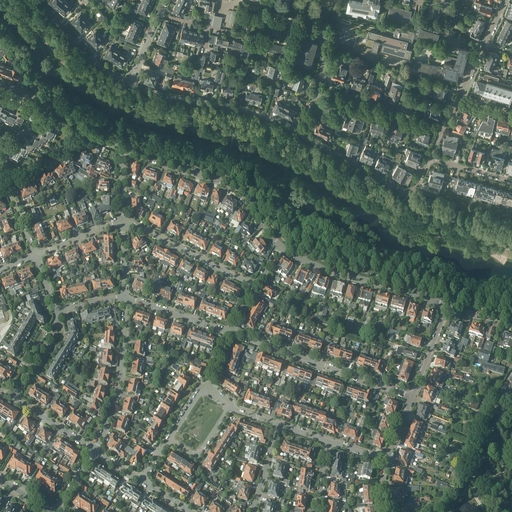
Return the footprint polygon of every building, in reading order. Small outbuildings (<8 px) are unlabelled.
[(66,0),(59,0),(54,6),(57,8),(57,9),(59,10),(60,11),(67,2),(68,1),(66,0)] [(116,7),(120,0),(119,0),(103,0),(103,1),(108,3),(107,5),(110,9),(112,5),(116,7)] [(177,2),(176,5),(185,9),(188,3),(182,0),(177,0),(177,1),(177,2)] [(349,0),(348,9),(351,10),(353,10),(353,13),(358,14),(359,11),(364,12),(364,15),(369,16),(370,14),(370,13),(372,13),(372,15),(376,16),(376,14),(377,14),(377,13),(378,8),(379,8),(381,2),(379,2),(379,1),(379,0),(363,0),(363,2),(357,1),(352,0),(349,0)] [(493,10),(492,9),(492,7),(481,4),(482,1),(477,0),(475,0),(474,3),(478,5),(477,10),(479,11),(490,15),(491,12),(492,12),(493,10)] [(210,13),(208,25),(220,28),(222,15),(215,13),(217,2),(213,1),(210,13)] [(67,2),(60,11),(60,12),(62,13),(63,13),(65,15),(70,9),(71,9),(71,8),(73,6),(70,4),(70,5),(67,2)] [(149,8),(141,3),(137,10),(147,14),(148,11),(149,11),(150,9),(149,8)] [(183,12),(185,9),(176,5),(176,6),(175,6),(174,8),(173,12),(182,16),(183,12)] [(389,5),(384,20),(414,28),(417,19),(413,18),(414,16),(411,15),(412,11),(409,10),(406,9),(403,9),(400,8),(397,7),(394,6),(391,6),(389,5)] [(128,11),(126,14),(132,17),(131,21),(131,22),(132,23),(131,25),(140,29),(140,28),(141,28),(142,27),(141,26),(143,22),(134,19),(136,15),(128,11)] [(76,26),(77,27),(85,19),(86,18),(80,12),(78,15),(77,16),(72,21),(74,24),(74,25),(75,26),(76,26)] [(476,24),(484,28),(485,26),(485,25),(483,24),(484,22),(485,22),(486,20),(480,17),(476,24)] [(87,22),(85,19),(77,27),(77,28),(78,29),(79,29),(81,31),(87,26),(88,26),(90,25),(89,24),(90,23),(88,21),(87,22)] [(448,20),(443,31),(442,33),(443,34),(455,37),(456,32),(449,30),(453,22),(448,20)] [(172,33),(174,34),(177,27),(166,22),(163,29),(172,33)] [(287,25),(287,23),(284,22),(284,24),(279,23),(278,27),(276,26),(275,31),(277,32),(276,36),(284,37),(287,25)] [(369,30),(367,36),(370,37),(375,38),(372,49),(378,50),(410,58),(412,49),(407,47),(407,45),(412,46),(417,47),(418,45),(412,44),(414,37),(416,31),(386,23),(385,26),(383,26),(381,33),(372,30),(369,30)] [(418,24),(416,31),(414,37),(418,38),(419,34),(438,39),(438,37),(442,38),(443,34),(442,33),(443,31),(418,24)] [(473,30),(481,33),(484,28),(476,24),(473,30)] [(131,25),(128,31),(137,35),(138,34),(139,34),(139,32),(140,29),(131,25)] [(511,28),(504,25),(504,26),(503,26),(504,26),(502,30),(510,34),(511,32),(511,30),(511,28)] [(163,29),(160,35),(170,39),(172,33),(163,29)] [(188,30),(183,29),(179,41),(185,42),(188,30)] [(92,43),(100,36),(98,33),(99,32),(96,30),(95,31),(94,32),(93,32),(93,33),(87,38),(90,41),(91,43),(92,43)] [(188,30),(185,42),(190,43),(193,32),(188,30)] [(481,34),(481,33),(473,30),(471,36),(478,39),(481,34)] [(511,34),(510,34),(502,30),(501,30),(502,30),(501,31),(499,34),(507,38),(508,36),(509,37),(510,35),(511,35),(511,34),(510,34),(511,34)] [(137,36),(137,35),(128,31),(126,38),(120,36),(119,36),(117,40),(125,43),(127,39),(135,42),(136,39),(137,38),(138,37),(137,36)] [(193,32),(190,43),(195,45),(198,33),(193,32)] [(201,46),(204,34),(198,33),(195,45),(201,46)] [(509,39),(507,38),(499,34),(499,35),(499,36),(497,40),(497,41),(500,42),(500,41),(505,44),(508,39),(509,40),(509,39)] [(160,35),(157,42),(167,46),(170,39),(160,35)] [(103,39),(100,36),(92,43),(93,44),(92,44),(94,46),(97,48),(103,43),(104,43),(104,42),(106,40),(105,39),(104,38),(103,39)] [(215,44),(222,46),(224,38),(224,37),(222,36),(221,37),(217,36),(215,44)] [(317,44),(318,43),(302,38),(299,48),(300,48),(299,53),(298,52),(295,62),(310,67),(310,66),(311,65),(312,63),(311,63),(313,57),(312,57),(314,52),(315,52),(316,47),(317,46),(318,44),(317,44)] [(232,48),(240,50),(242,42),(234,40),(232,48)] [(248,44),(242,42),(240,50),(244,51),(243,53),(245,54),(248,44)] [(462,73),(469,47),(460,44),(457,58),(446,55),(443,68),(421,62),(419,69),(457,79),(459,72),(462,73)] [(110,59),(111,59),(116,50),(113,48),(114,47),(111,45),(109,48),(109,49),(105,55),(108,57),(108,58),(109,59),(110,59)] [(286,48),(277,46),(271,45),(270,51),(285,55),(286,48)] [(120,52),(116,50),(111,59),(111,60),(113,61),(114,61),(117,63),(123,54),(123,53),(120,51),(120,52)] [(155,55),(153,60),(154,61),(155,61),(157,62),(156,65),(156,66),(156,68),(162,70),(167,72),(172,73),(174,68),(172,68),(165,65),(166,62),(167,62),(168,60),(167,59),(169,54),(167,53),(166,51),(164,50),(162,51),(162,53),(159,52),(158,55),(157,55),(156,55),(155,55)] [(178,51),(176,58),(189,62),(190,60),(191,56),(187,55),(183,54),(183,53),(178,51)] [(219,60),(221,53),(211,51),(210,56),(209,58),(219,60)] [(489,56),(489,57),(496,60),(498,57),(498,58),(499,55),(491,51),(491,52),(490,52),(489,54),(490,54),(490,55),(489,54),(489,55),(490,55),(489,56),(488,56),(489,56)] [(126,55),(123,54),(117,63),(117,64),(119,65),(120,65),(123,67),(127,60),(128,59),(127,59),(129,56),(126,54),(126,55)] [(210,56),(203,54),(202,57),(199,56),(198,62),(208,64),(209,58),(210,56)] [(487,62),(486,63),(494,66),(495,63),(496,63),(497,61),(496,60),(489,57),(488,58),(487,59),(487,60),(487,61),(486,61),(486,62),(487,62)] [(486,69),(485,71),(490,73),(491,71),(492,71),(493,71),(494,68),(496,69),(497,67),(494,66),(486,63),(485,63),(486,63),(486,64),(485,64),(485,65),(484,67),(484,68),(486,69)] [(280,76),(283,69),(282,69),(283,66),(280,65),(279,68),(276,67),(276,65),(273,64),(273,66),(270,65),(269,68),(269,69),(268,68),(267,69),(266,71),(266,72),(266,73),(268,74),(267,75),(268,76),(270,77),(271,76),(272,75),(273,75),(272,77),(273,77),(275,78),(276,78),(277,76),(277,75),(280,76)] [(2,75),(7,77),(11,68),(5,65),(1,75),(2,75)] [(342,82),(347,68),(341,66),(339,73),(333,71),(331,77),(335,79),(334,80),(335,80),(335,79),(337,80),(338,82),(340,83),(342,82)] [(220,82),(223,69),(217,67),(214,82),(203,80),(201,80),(200,80),(199,83),(200,84),(202,85),(201,88),(205,88),(204,90),(208,91),(208,89),(211,90),(212,90),(214,90),(214,88),(216,87),(218,88),(220,82)] [(16,70),(11,68),(7,77),(12,79),(13,79),(17,81),(20,74),(16,72),(16,70)] [(283,69),(280,76),(279,79),(280,79),(277,87),(281,88),(284,89),(288,74),(292,76),(290,82),(293,83),(292,87),(302,90),(302,89),(304,89),(305,87),(304,86),(303,85),(304,84),(305,84),(306,84),(306,81),(304,80),(305,79),(296,77),(297,73),(289,71),(283,69)] [(191,78),(188,78),(186,87),(186,88),(186,89),(189,89),(190,88),(193,89),(195,78),(198,79),(200,71),(196,70),(195,75),(194,75),(191,75),(191,78)] [(145,81),(154,85),(156,82),(158,83),(160,79),(157,78),(158,75),(157,75),(158,73),(155,72),(154,74),(148,71),(146,76),(147,76),(145,81)] [(476,88),(474,94),(478,95),(478,98),(496,103),(497,99),(507,102),(506,104),(510,105),(511,97),(511,79),(499,76),(499,77),(490,74),(485,73),(484,75),(480,74),(478,80),(477,80),(477,82),(477,83),(476,85),(476,86),(475,88),(476,88)] [(179,86),(181,76),(181,75),(177,74),(177,75),(174,75),(172,85),(176,85),(177,86),(178,86),(179,86)] [(351,87),(356,88),(359,79),(359,78),(356,77),(357,75),(354,74),(353,75),(351,81),(353,82),(351,87)] [(179,86),(186,87),(188,78),(181,76),(179,86)] [(363,77),(362,78),(359,78),(359,79),(356,88),(360,90),(361,85),(363,85),(365,79),(365,78),(363,77)] [(381,87),(372,84),(373,80),(369,79),(366,86),(368,87),(367,90),(369,91),(368,93),(373,95),(373,96),(378,97),(380,98),(381,94),(379,93),(381,87)] [(397,104),(399,98),(401,99),(403,95),(400,94),(401,88),(403,85),(393,82),(392,85),(388,95),(389,95),(389,94),(392,95),(390,101),(388,100),(388,101),(397,104)] [(251,83),(251,85),(249,85),(249,88),(252,89),(251,92),(247,91),(247,92),(246,92),(245,94),(246,94),(245,99),(248,100),(248,102),(252,103),(257,85),(251,83)] [(224,85),(222,93),(225,93),(224,95),(228,96),(229,94),(232,95),(232,94),(233,95),(234,94),(234,92),(233,91),(234,87),(230,86),(227,85),(226,85),(224,85)] [(257,85),(252,103),(256,104),(256,102),(260,103),(262,95),(258,94),(258,91),(262,92),(263,88),(263,86),(257,85)] [(446,94),(448,90),(444,89),(444,88),(442,87),(442,88),(439,86),(437,90),(435,90),(434,93),(436,94),(435,95),(442,98),(441,100),(444,101),(444,99),(445,99),(446,98),(447,96),(446,94)] [(403,94),(403,95),(401,99),(400,102),(404,103),(403,105),(401,110),(410,113),(413,102),(410,102),(405,101),(406,95),(403,94)] [(277,102),(273,110),(276,111),(275,112),(279,113),(283,105),(277,102)] [(285,117),(289,109),(290,107),(289,107),(289,108),(283,105),(279,113),(283,115),(285,116),(285,117)] [(426,109),(427,110),(439,115),(441,109),(433,105),(432,108),(429,107),(427,106),(426,109)] [(0,109),(0,117),(5,120),(6,117),(11,108),(8,107),(7,109),(4,107),(2,106),(0,109)] [(289,109),(285,117),(286,117),(286,116),(288,117),(288,118),(292,120),(292,119),(294,116),(295,116),(297,117),(300,112),(296,110),(295,110),(290,107),(289,109)] [(463,111),(463,112),(475,119),(478,113),(474,112),(474,111),(470,109),(469,109),(465,107),(465,108),(464,107),(462,111),(463,111)] [(6,117),(5,120),(13,125),(14,121),(18,115),(16,114),(13,112),(14,110),(11,108),(6,117)] [(18,115),(14,121),(20,124),(22,122),(26,124),(28,119),(31,114),(26,112),(25,111),(24,113),(21,111),(22,109),(19,108),(16,114),(18,115)] [(437,120),(439,115),(427,110),(424,116),(428,118),(428,117),(429,116),(433,118),(433,120),(436,121),(437,120)] [(475,119),(463,112),(462,114),(461,114),(460,116),(460,117),(460,118),(469,122),(470,120),(474,122),(475,119)] [(351,130),(356,115),(352,114),(351,116),(351,115),(351,116),(347,115),(346,118),(343,125),(344,126),(343,127),(351,130)] [(336,129),(337,130),(336,131),(338,131),(339,130),(344,117),(340,115),(336,129)] [(356,115),(351,130),(359,132),(360,130),(361,127),(362,123),(363,120),(359,119),(359,118),(360,116),(356,115)] [(479,128),(476,133),(475,136),(489,140),(491,141),(494,127),(494,126),(496,117),(489,115),(487,121),(483,120),(481,124),(479,128)] [(495,126),(494,131),(501,133),(502,130),(505,119),(501,118),(499,118),(497,126),(495,126)] [(457,123),(456,124),(465,129),(469,129),(469,130),(470,127),(466,126),(468,124),(459,119),(458,120),(457,122),(457,123)] [(501,133),(509,135),(511,129),(509,128),(511,121),(508,120),(505,119),(502,130),(501,133)] [(314,131),(318,133),(319,131),(320,129),(323,130),(324,129),(325,129),(326,128),(325,128),(325,127),(323,126),(324,123),(322,121),(321,121),(319,120),(317,126),(316,126),(316,127),(315,127),(314,129),(315,130),(314,131)] [(374,135),(378,123),(376,122),(376,121),(374,120),(373,122),(372,121),(370,130),(372,131),(371,134),(374,135)] [(45,130),(44,131),(43,133),(49,137),(53,138),(56,132),(54,131),(56,127),(46,122),(43,127),(46,129),(46,130),(45,130)] [(378,123),(374,135),(377,136),(379,133),(381,133),(383,125),(383,123),(380,122),(380,124),(380,123),(378,123)] [(319,131),(318,133),(324,136),(325,136),(325,137),(327,138),(328,138),(329,138),(332,131),(331,130),(333,126),(327,124),(326,128),(325,129),(324,129),(323,130),(320,129),(319,131)] [(465,129),(456,124),(455,126),(453,129),(454,129),(453,130),(463,133),(464,131),(468,133),(469,130),(469,129),(465,129)] [(389,140),(393,141),(393,140),(396,128),(394,128),(395,126),(391,125),(390,127),(388,136),(390,136),(389,140)] [(393,140),(393,141),(396,142),(397,138),(399,139),(402,130),(402,128),(399,127),(398,129),(396,128),(393,140)] [(46,143),(49,137),(43,133),(44,131),(38,128),(37,131),(40,133),(39,134),(38,136),(36,138),(43,141),(46,143)] [(407,128),(402,143),(405,144),(411,130),(407,128)] [(429,135),(418,130),(415,137),(417,138),(416,141),(426,145),(428,139),(429,135)] [(39,147),(43,141),(36,138),(38,136),(32,132),(30,135),(33,137),(32,138),(31,140),(30,142),(36,145),(39,147)] [(444,138),(443,142),(458,146),(460,138),(455,137),(455,136),(451,135),(451,136),(447,135),(446,139),(444,138)] [(33,151),(36,145),(30,142),(31,140),(25,137),(23,140),(26,141),(26,142),(25,142),(24,144),(23,146),(29,149),(33,151)] [(473,148),(476,138),(473,137),(469,148),(472,149),(469,157),(469,159),(473,161),(473,158),(476,159),(479,146),(477,145),(476,149),(473,148)] [(18,141),(17,144),(20,145),(19,147),(19,146),(18,148),(17,150),(22,153),(26,155),(29,149),(23,146),(24,144),(18,141)] [(359,152),(361,147),(362,143),(359,142),(358,145),(349,142),(346,152),(351,153),(351,151),(354,152),(354,153),(355,154),(357,154),(358,154),(359,152)] [(458,146),(443,142),(442,147),(444,147),(444,148),(443,152),(446,152),(446,153),(450,154),(450,153),(453,154),(457,155),(459,150),(457,150),(458,146)] [(500,153),(496,166),(498,167),(502,168),(504,168),(505,164),(503,164),(506,155),(502,154),(502,152),(504,151),(506,145),(502,144),(500,150),(500,153)] [(19,160),(22,153),(17,150),(18,148),(11,145),(10,148),(13,150),(12,151),(12,150),(10,154),(12,156),(10,160),(15,162),(17,158),(19,160)] [(363,160),(365,160),(371,149),(366,146),(364,149),(360,157),(360,158),(359,159),(362,161),(363,159),(363,160)] [(479,146),(476,159),(478,160),(477,162),(481,163),(482,161),(485,151),(482,150),(482,147),(479,146)] [(371,149),(365,160),(366,161),(367,161),(366,163),(369,164),(370,163),(375,155),(376,156),(378,153),(375,151),(371,149)] [(421,154),(407,149),(405,153),(407,154),(406,155),(407,156),(412,159),(413,158),(419,160),(419,158),(421,159),(423,155),(421,154)] [(489,159),(488,163),(490,164),(494,166),(496,166),(500,153),(492,151),(491,154),(493,155),(491,160),(489,159)] [(80,159),(79,161),(85,163),(88,155),(82,153),(80,159)] [(378,167),(380,168),(386,157),(382,155),(378,153),(376,156),(378,158),(375,165),(375,166),(375,167),(377,169),(378,167),(379,167),(378,167)] [(85,163),(82,165),(87,167),(88,164),(90,166),(92,161),(94,161),(95,156),(91,155),(90,156),(88,155),(85,163)] [(412,159),(407,156),(405,162),(415,166),(418,167),(420,163),(418,162),(419,160),(413,158),(412,159)] [(391,160),(386,157),(380,168),(382,169),(382,171),(384,172),(385,170),(386,171),(391,160)] [(97,164),(96,167),(102,170),(105,162),(102,161),(102,160),(101,160),(100,160),(99,159),(98,161),(97,164)] [(399,163),(394,161),(393,164),(397,166),(392,175),(396,177),(395,177),(396,177),(395,179),(398,181),(405,169),(401,167),(403,165),(399,163)] [(100,173),(99,176),(108,179),(109,176),(105,174),(106,171),(110,173),(112,168),(110,167),(111,164),(110,164),(109,163),(108,163),(105,162),(102,170),(100,173)] [(133,168),(131,173),(134,174),(133,176),(136,177),(137,177),(138,177),(139,173),(138,173),(140,167),(138,167),(138,166),(134,164),(134,165),(133,165),(132,167),(133,168)] [(63,167),(60,168),(66,178),(72,174),(72,175),(74,174),(75,173),(75,172),(75,171),(71,166),(68,168),(67,169),(65,165),(65,166),(64,166),(63,166),(63,167)] [(53,174),(56,181),(59,179),(63,177),(67,184),(69,183),(66,178),(60,168),(58,170),(57,170),(56,170),(56,171),(55,171),(56,173),(54,174),(53,174)] [(405,169),(398,181),(402,183),(403,181),(403,182),(403,181),(407,183),(409,180),(411,177),(412,174),(414,171),(409,169),(408,171),(405,169)] [(148,171),(145,170),(143,176),(143,178),(143,179),(149,181),(152,171),(148,170),(148,171)] [(430,174),(429,178),(442,182),(443,178),(448,179),(449,176),(449,175),(446,174),(444,173),(441,172),(437,171),(434,170),(433,174),(432,174),(430,174)] [(152,171),(149,181),(149,182),(153,183),(154,180),(156,181),(156,180),(157,180),(159,175),(156,174),(157,173),(152,171)] [(47,176),(44,178),(48,185),(49,187),(55,184),(54,182),(56,181),(53,174),(53,175),(51,176),(50,175),(49,175),(48,175),(47,175),(47,176)] [(163,176),(160,186),(166,188),(169,178),(169,177),(164,175),(164,176),(163,176)] [(454,185),(452,191),(458,193),(458,192),(461,192),(464,180),(463,179),(462,178),(460,179),(458,178),(458,179),(458,178),(454,177),(453,183),(453,184),(454,185)] [(39,180),(42,186),(43,188),(47,186),(48,185),(44,178),(43,178),(42,179),(42,178),(39,180),(40,180),(39,180)] [(169,178),(166,188),(172,190),(172,188),(175,181),(174,180),(174,179),(170,178),(169,178)] [(429,178),(428,182),(430,183),(429,187),(432,188),(436,189),(439,190),(440,190),(439,192),(445,194),(446,190),(442,188),(444,182),(442,182),(429,178)] [(102,180),(96,180),(96,184),(99,184),(99,190),(109,189),(109,188),(110,187),(110,185),(109,184),(109,183),(105,183),(105,181),(102,182),(102,180)] [(461,192),(460,194),(463,194),(464,193),(467,194),(470,182),(464,180),(461,192)] [(177,189),(177,190),(180,191),(184,192),(187,183),(186,183),(186,182),(184,182),(183,182),(180,181),(177,189)] [(470,182),(467,194),(470,195),(470,196),(473,197),(476,184),(470,182)] [(187,183),(184,192),(190,194),(190,193),(191,193),(194,185),(190,184),(188,183),(187,183)] [(29,185),(26,186),(30,196),(38,193),(34,184),(30,186),(29,185)] [(473,199),(472,200),(472,203),(474,204),(476,200),(477,197),(480,198),(480,196),(483,186),(483,185),(482,184),(481,184),(480,184),(480,185),(478,184),(475,194),(475,193),(474,197),(473,199)] [(487,198),(490,188),(490,187),(489,187),(489,186),(486,185),(486,186),(484,186),(483,186),(480,196),(487,198)] [(27,198),(30,196),(26,186),(24,188),(23,189),(20,190),(22,196),(23,199),(27,198)] [(196,191),(195,194),(201,197),(204,188),(200,186),(200,187),(198,186),(197,188),(196,191)] [(495,189),(493,189),(493,188),(493,187),(492,187),(491,187),(490,187),(490,188),(487,198),(486,200),(489,201),(489,202),(492,203),(495,189)] [(201,197),(200,199),(206,202),(207,199),(208,196),(209,192),(210,191),(210,190),(208,189),(204,188),(201,197)] [(499,204),(503,191),(502,191),(502,190),(500,189),(499,190),(497,190),(493,203),(496,204),(496,203),(499,204)] [(215,191),(214,191),(211,200),(215,202),(214,204),(218,205),(222,194),(219,193),(219,192),(216,191),(215,191)] [(502,205),(505,205),(509,193),(503,191),(499,204),(499,205),(502,206),(502,205)] [(80,193),(81,197),(83,203),(88,201),(86,199),(83,197),(84,196),(80,193)] [(219,204),(217,209),(219,210),(220,208),(226,212),(227,209),(233,200),(230,199),(229,199),(227,197),(222,205),(220,203),(219,204)] [(103,198),(103,204),(107,204),(109,209),(110,211),(111,210),(111,209),(113,208),(113,207),(111,206),(112,206),(112,202),(112,198),(103,198)] [(55,202),(54,199),(45,203),(47,208),(56,205),(55,202)] [(227,209),(226,212),(231,215),(233,212),(238,204),(236,203),(235,202),(233,200),(227,209)] [(110,211),(109,209),(107,204),(103,204),(103,206),(97,208),(100,216),(108,213),(107,212),(110,211)] [(93,207),(89,209),(94,220),(101,218),(100,216),(97,208),(97,209),(97,207),(95,206),(93,207)] [(37,220),(39,219),(42,218),(38,208),(32,211),(33,215),(30,217),(32,222),(34,221),(35,223),(40,221),(40,220),(38,221),(37,220)] [(73,218),(74,219),(77,227),(78,226),(78,227),(81,226),(80,225),(82,225),(83,225),(78,214),(76,208),(74,209),(76,214),(73,215),(72,216),(73,218)] [(143,210),(140,209),(136,215),(136,216),(142,219),(147,210),(144,209),(143,210)] [(78,214),(83,225),(84,224),(85,223),(85,224),(88,223),(88,222),(84,212),(78,214)] [(152,214),(149,221),(149,222),(149,223),(151,223),(152,223),(155,225),(158,217),(159,216),(159,215),(153,212),(152,214)] [(235,213),(231,220),(232,221),(239,225),(240,223),(241,223),(241,222),(245,216),(244,215),(243,214),(242,214),(239,212),(237,215),(236,214),(235,213)] [(204,213),(204,214),(202,220),(212,224),(214,219),(214,217),(214,216),(213,215),(212,216),(204,213)] [(158,217),(155,225),(157,226),(157,227),(159,227),(160,227),(160,228),(164,220),(160,218),(161,217),(159,216),(158,217)] [(192,217),(191,219),(192,220),(193,221),(192,223),(197,226),(199,222),(193,219),(194,218),(192,217)] [(62,222),(62,223),(66,232),(70,230),(69,230),(72,229),(70,226),(71,226),(70,224),(69,224),(67,219),(67,218),(65,219),(65,221),(62,222)] [(5,221),(0,222),(0,225),(2,230),(4,229),(12,226),(11,224),(11,223),(11,222),(11,221),(10,221),(10,220),(5,222),(5,221)] [(170,231),(170,233),(172,234),(177,226),(174,224),(175,223),(172,221),(170,224),(169,227),(168,228),(167,230),(170,231)] [(41,224),(33,227),(34,230),(35,230),(34,231),(35,233),(44,229),(46,228),(45,225),(44,225),(43,223),(41,224)] [(63,233),(66,232),(62,223),(59,224),(59,223),(56,224),(58,229),(59,230),(60,234),(63,233)] [(183,227),(181,225),(180,227),(177,226),(172,234),(175,235),(177,235),(179,236),(180,234),(182,230),(183,227)] [(242,231),(241,233),(245,235),(246,233),(250,235),(254,228),(252,228),(251,228),(249,227),(249,226),(247,225),(246,226),(245,225),(242,230),(242,231)] [(12,226),(4,229),(6,234),(14,231),(14,230),(14,229),(13,229),(13,228),(12,226)] [(36,235),(38,238),(46,235),(44,229),(35,233),(36,235)] [(189,229),(185,236),(183,240),(189,243),(189,242),(194,234),(194,232),(189,229)] [(199,237),(194,234),(189,242),(193,244),(195,245),(199,237)] [(200,234),(199,237),(195,245),(196,245),(196,246),(200,248),(204,239),(205,237),(200,234)] [(46,235),(38,238),(38,240),(38,241),(39,243),(40,243),(40,244),(44,242),(45,242),(48,241),(46,235)] [(10,238),(13,245),(14,246),(17,253),(19,252),(20,252),(21,251),(22,251),(21,248),(20,245),(19,243),(17,244),(15,239),(16,239),(15,236),(10,238)] [(98,244),(104,244),(113,244),(113,243),(112,236),(108,236),(108,237),(104,237),(104,241),(101,242),(98,242),(98,244)] [(139,238),(136,241),(141,248),(142,250),(147,247),(143,240),(141,241),(139,238)] [(206,240),(207,240),(204,239),(200,248),(199,248),(205,251),(210,242),(206,240)] [(255,251),(257,249),(261,246),(263,244),(260,240),(259,241),(258,239),(253,244),(251,243),(252,242),(249,240),(249,241),(247,243),(250,245),(255,251)] [(141,248),(136,241),(131,244),(137,253),(139,251),(138,250),(141,248)] [(89,245),(87,245),(91,253),(96,251),(96,252),(100,251),(99,250),(97,245),(94,246),(93,244),(92,244),(92,243),(90,244),(90,245),(89,245)] [(213,255),(215,256),(220,246),(215,244),(210,253),(213,255)] [(261,246),(257,249),(261,254),(262,255),(264,255),(265,253),(264,252),(266,250),(265,248),(266,247),(263,244),(261,246)] [(14,246),(13,245),(10,246),(10,245),(6,246),(9,256),(10,256),(17,253),(16,253),(17,253),(14,246)] [(91,253),(87,245),(86,246),(85,247),(85,246),(82,247),(82,248),(84,254),(83,255),(85,259),(89,257),(88,254),(91,253)] [(7,257),(9,256),(6,246),(3,248),(4,249),(1,250),(4,258),(5,258),(7,258),(7,257)] [(220,246),(215,256),(217,258),(218,257),(221,259),(225,249),(220,246)] [(156,248),(152,255),(158,258),(160,254),(161,251),(160,250),(156,248)] [(80,258),(76,250),(75,251),(74,250),(73,251),(71,253),(74,260),(75,263),(77,262),(76,260),(80,258)] [(160,254),(158,258),(161,259),(163,261),(167,253),(164,252),(163,252),(161,251),(160,254)] [(228,256),(225,261),(230,264),(234,257),(235,255),(231,253),(228,251),(226,255),(228,256)] [(65,255),(69,265),(75,263),(74,260),(71,253),(68,253),(68,254),(67,253),(66,254),(66,255),(65,255)] [(163,261),(162,264),(167,267),(168,265),(169,264),(173,257),(170,255),(171,255),(170,255),(171,254),(169,253),(168,254),(168,253),(167,253),(163,261)] [(234,257),(230,264),(231,264),(236,266),(240,259),(239,259),(240,258),(239,258),(241,255),(240,254),(237,258),(236,257),(234,257)] [(251,256),(250,260),(248,262),(245,260),(241,268),(242,268),(242,269),(243,270),(244,270),(247,271),(251,263),(253,258),(251,256)] [(62,265),(59,257),(58,257),(56,258),(54,259),(57,267),(62,265)] [(169,264),(168,265),(171,266),(173,267),(174,266),(175,266),(176,264),(178,259),(174,257),(173,257),(169,264)] [(54,259),(48,261),(49,265),(49,266),(50,266),(51,270),(57,267),(54,259)] [(277,267),(275,270),(280,274),(287,264),(287,263),(288,262),(287,262),(286,261),(282,259),(282,260),(277,267)] [(142,261),(134,261),(134,269),(137,269),(137,267),(143,267),(145,267),(145,261),(142,261)] [(178,268),(176,272),(177,272),(180,274),(181,273),(183,274),(183,273),(184,272),(188,264),(186,262),(185,263),(183,261),(179,269),(178,268)] [(254,265),(251,263),(247,271),(253,274),(254,271),(257,267),(257,265),(255,264),(254,265)] [(287,264),(280,274),(286,277),(293,266),(292,266),(292,265),(290,264),(289,264),(287,263),(287,264)] [(183,273),(183,274),(190,278),(194,271),(192,270),(193,269),(194,267),(193,266),(193,267),(193,266),(192,266),(191,265),(188,264),(184,272),(183,273)] [(29,269),(24,271),(27,280),(30,279),(31,280),(33,279),(33,278),(31,274),(30,271),(30,270),(29,269)] [(193,276),(199,279),(203,271),(200,270),(197,269),(193,276)] [(299,270),(293,282),(297,284),(296,287),(297,288),(299,284),(304,273),(302,272),(303,272),(302,271),(302,270),(300,270),(299,270)] [(18,273),(19,274),(18,274),(22,283),(20,284),(21,286),(20,286),(21,288),(24,287),(23,285),(28,282),(28,281),(27,280),(24,271),(20,273),(20,272),(18,273)] [(204,282),(208,274),(205,273),(205,272),(203,271),(199,279),(204,282)] [(304,273),(299,284),(303,286),(305,287),(307,288),(310,282),(311,282),(314,277),(310,275),(307,273),(306,274),(304,273)] [(88,278),(89,281),(90,283),(92,283),(94,292),(96,292),(96,291),(97,291),(98,291),(99,291),(100,290),(99,282),(98,279),(95,280),(95,276),(94,276),(94,274),(93,275),(93,274),(91,274),(91,275),(88,276),(88,278)] [(158,296),(158,297),(161,288),(158,287),(159,285),(156,284),(157,280),(163,282),(164,279),(165,277),(162,276),(161,276),(156,274),(155,277),(154,280),(152,284),(155,285),(152,294),(154,295),(155,296),(154,296),(157,297),(158,296)] [(11,287),(13,293),(15,292),(14,289),(20,286),(19,283),(16,284),(13,277),(12,276),(10,277),(10,278),(8,278),(7,278),(11,287)] [(110,279),(105,280),(107,289),(108,289),(109,289),(110,289),(111,288),(114,288),(113,278),(112,277),(109,277),(110,279)] [(140,291),(144,280),(144,277),(141,277),(141,280),(140,282),(136,280),(136,281),(135,281),(134,283),(135,283),(135,285),(135,287),(134,287),(134,288),(137,289),(140,290),(140,291)] [(210,280),(209,279),(205,286),(210,288),(211,286),(214,287),(218,280),(218,279),(217,279),(216,278),(215,278),(214,278),(212,277),(210,280)] [(11,287),(7,278),(6,279),(7,279),(5,280),(4,279),(2,280),(3,281),(2,281),(5,289),(9,288),(10,290),(9,290),(11,294),(10,294),(11,296),(12,296),(14,296),(13,293),(11,287)] [(317,278),(312,293),(318,295),(318,294),(323,280),(321,280),(320,278),(318,278),(317,278)] [(144,280),(140,291),(146,293),(148,286),(151,288),(152,284),(154,280),(152,279),(150,282),(147,281),(144,280)] [(318,294),(318,295),(323,297),(326,291),(329,282),(328,282),(328,281),(326,280),(325,281),(323,280),(318,294)] [(224,292),(226,293),(230,285),(229,285),(228,285),(228,284),(225,282),(225,283),(224,283),(220,291),(224,292)] [(88,293),(86,283),(83,284),(83,285),(79,286),(81,294),(82,294),(83,294),(85,294),(85,293),(86,293),(87,294),(88,293)] [(330,292),(330,295),(331,295),(333,296),(335,297),(338,285),(336,285),(336,284),(333,283),(332,284),(330,292)] [(230,285),(226,293),(232,296),(235,289),(235,288),(235,287),(232,286),(232,287),(231,286),(230,285)] [(338,285),(335,297),(338,298),(338,297),(341,298),(342,296),(341,296),(342,295),(343,290),(344,288),(344,287),(344,286),(344,285),(342,285),(341,285),(340,286),(338,285)] [(273,295),(275,296),(277,293),(267,286),(265,289),(264,289),(264,290),(264,291),(262,294),(263,294),(264,293),(266,294),(265,295),(271,299),(273,295)] [(69,297),(67,288),(67,287),(62,288),(63,290),(62,290),(62,291),(60,291),(61,296),(62,296),(63,299),(65,298),(66,299),(67,298),(67,297),(69,297),(69,298),(69,297)] [(348,288),(345,298),(346,298),(345,300),(347,301),(348,301),(348,302),(351,303),(352,299),(354,293),(355,290),(354,289),(354,288),(352,287),(352,288),(351,288),(351,287),(350,287),(349,287),(348,288)] [(161,288),(158,297),(160,297),(161,298),(162,299),(163,298),(164,299),(167,290),(161,288)] [(241,292),(235,289),(232,296),(234,297),(233,301),(230,300),(229,302),(235,305),(236,304),(237,302),(236,301),(241,292)] [(173,292),(167,290),(164,299),(164,300),(166,300),(167,300),(168,300),(170,300),(173,292)] [(370,303),(372,293),(366,292),(364,300),(363,306),(368,308),(370,303)] [(29,304),(28,304),(30,310),(31,310),(33,311),(39,308),(39,307),(40,307),(38,304),(37,303),(41,301),(42,300),(41,298),(40,298),(38,293),(32,296),(29,297),(31,302),(28,303),(29,304)] [(375,304),(374,306),(374,309),(379,311),(383,296),(381,296),(381,295),(379,294),(378,295),(375,304)] [(182,295),(180,295),(177,303),(179,303),(179,304),(179,305),(181,305),(182,305),(185,296),(182,295)] [(185,306),(188,307),(191,298),(188,298),(188,297),(185,296),(182,305),(183,305),(183,306),(185,307),(185,306)] [(385,312),(386,310),(386,307),(387,307),(389,298),(388,298),(388,296),(386,296),(386,297),(383,296),(379,311),(385,312)] [(188,307),(189,308),(190,309),(191,308),(192,308),(194,308),(197,300),(191,298),(188,307)] [(391,307),(390,309),(395,311),(396,308),(397,309),(399,301),(397,300),(396,300),(397,299),(394,298),(394,299),(393,299),(391,307)] [(202,312),(206,313),(208,305),(210,300),(207,299),(206,300),(206,301),(203,300),(199,311),(202,311),(202,312)] [(397,309),(396,311),(398,311),(403,313),(404,311),(403,310),(404,307),(405,302),(405,301),(402,300),(402,301),(401,301),(399,301),(397,309)] [(266,310),(268,307),(267,306),(261,302),(260,302),(258,301),(254,307),(255,307),(262,312),(265,313),(266,310)] [(211,306),(208,305),(206,313),(208,314),(209,315),(210,315),(211,315),(213,311),(214,312),(215,308),(214,307),(211,306)] [(319,327),(322,316),(324,310),(325,306),(322,305),(319,313),(318,313),(314,325),(319,327)] [(410,305),(406,317),(409,318),(410,318),(409,319),(414,320),(415,317),(418,307),(417,307),(417,306),(415,305),(414,306),(410,305)] [(216,317),(218,317),(221,310),(218,309),(219,308),(216,307),(215,308),(214,312),(213,311),(211,315),(213,316),(213,317),(215,317),(216,317)] [(221,310),(218,317),(222,319),(225,319),(229,309),(222,307),(221,310)] [(261,314),(262,312),(255,307),(252,311),(251,313),(259,317),(260,316),(261,314)] [(31,312),(30,313),(45,323),(47,321),(46,320),(46,319),(44,317),(42,316),(39,308),(33,311),(31,310),(30,310),(31,312)] [(116,314),(117,313),(118,312),(117,310),(116,310),(116,309),(111,310),(111,308),(107,309),(107,310),(104,310),(103,311),(103,312),(104,316),(105,321),(111,319),(112,322),(117,321),(115,315),(116,315),(116,314)] [(418,322),(416,327),(419,328),(421,322),(422,323),(423,323),(424,322),(424,321),(428,322),(427,323),(429,324),(431,323),(433,318),(431,318),(432,314),(433,313),(430,312),(428,311),(428,312),(427,311),(425,311),(425,313),(423,312),(421,319),(420,322),(418,322)] [(93,314),(90,314),(92,323),(98,322),(97,313),(96,313),(95,312),(93,313),(93,314)] [(105,321),(104,316),(103,312),(100,312),(99,312),(97,312),(97,313),(98,322),(105,321)] [(134,320),(133,324),(137,325),(137,326),(139,327),(140,326),(141,322),(144,313),(143,313),(143,314),(141,313),(141,312),(139,312),(138,312),(137,312),(136,316),(135,316),(134,320)] [(30,313),(27,319),(35,324),(35,322),(36,323),(37,321),(43,324),(44,323),(45,324),(45,323),(30,313)] [(90,313),(87,314),(84,315),(84,314),(80,315),(82,322),(84,322),(85,323),(85,325),(92,323),(90,314),(90,313)] [(144,313),(141,322),(148,325),(151,316),(150,316),(149,315),(147,314),(147,315),(144,314),(145,314),(144,313)] [(248,318),(256,323),(258,319),(259,317),(251,313),(249,317),(248,318)] [(156,319),(153,326),(157,328),(155,334),(157,335),(158,332),(162,320),(161,320),(160,320),(159,320),(159,319),(157,318),(156,319)] [(256,323),(248,318),(244,324),(247,325),(247,326),(254,330),(256,327),(254,326),(254,325),(255,325),(256,323)] [(27,319),(23,324),(31,329),(32,328),(33,328),(34,326),(33,326),(35,324),(27,319)] [(74,320),(68,322),(70,331),(77,329),(81,328),(79,322),(80,322),(80,321),(80,319),(79,319),(74,320)] [(162,320),(158,332),(163,334),(167,323),(167,322),(164,321),(163,321),(162,320)] [(267,325),(264,330),(267,332),(266,334),(272,336),(276,324),(277,322),(275,321),(274,323),(270,322),(269,325),(267,325)] [(276,324),(272,336),(272,335),(273,335),(273,336),(274,337),(275,336),(278,337),(283,324),(280,323),(279,325),(276,324)] [(353,324),(347,323),(344,332),(350,334),(353,324)] [(449,336),(448,338),(452,340),(453,337),(456,331),(458,326),(457,326),(458,324),(457,323),(455,323),(454,323),(454,324),(453,324),(452,325),(452,326),(451,329),(449,333),(450,333),(449,336)] [(456,331),(453,337),(460,339),(460,337),(461,335),(460,335),(463,326),(463,325),(463,324),(461,323),(460,323),(460,325),(459,325),(459,326),(458,326),(456,331)] [(21,326),(19,329),(20,330),(28,335),(28,334),(29,334),(30,332),(30,331),(31,330),(31,329),(23,324),(22,326),(21,326)] [(283,324),(278,337),(281,338),(282,339),(283,340),(283,339),(284,339),(286,332),(287,330),(284,329),(285,325),(283,324)] [(469,334),(476,336),(479,326),(478,326),(477,325),(475,325),(472,324),(471,328),(469,332),(470,333),(469,334)] [(175,337),(175,336),(179,326),(178,326),(176,325),(175,325),(175,326),(173,325),(171,332),(170,333),(169,336),(172,337),(172,336),(175,337)] [(179,326),(175,336),(176,338),(179,339),(181,338),(181,337),(183,337),(184,334),(183,334),(184,329),(182,328),(182,327),(180,326),(179,327),(179,326)] [(479,326),(476,336),(482,338),(482,337),(483,337),(485,333),(484,332),(485,328),(482,327),(481,327),(480,326),(479,326)] [(481,351),(491,354),(494,344),(490,342),(491,338),(493,338),(496,331),(495,330),(492,328),(491,329),(490,329),(488,335),(487,334),(485,340),(481,351)] [(77,329),(70,331),(70,334),(69,335),(77,340),(79,337),(77,329)] [(20,330),(17,335),(25,340),(25,339),(26,339),(27,338),(27,337),(28,335),(20,330)] [(105,334),(105,340),(114,341),(114,340),(115,340),(115,338),(114,338),(114,337),(114,335),(114,330),(112,330),(112,331),(110,331),(110,334),(105,334)] [(286,332),(284,339),(290,341),(290,340),(293,341),(296,331),(294,330),(293,332),(287,330),(286,332)] [(184,339),(181,347),(184,348),(186,342),(192,344),(192,343),(193,340),(196,333),(193,332),(193,331),(193,332),(190,331),(187,339),(187,340),(184,339)] [(298,332),(294,342),(297,343),(296,344),(302,346),(305,338),(306,335),(307,332),(305,331),(304,334),(298,332)] [(505,332),(502,341),(511,344),(511,337),(508,336),(509,334),(508,333),(505,332)] [(192,344),(197,346),(198,344),(199,344),(199,343),(201,338),(202,339),(203,335),(202,335),(201,334),(200,333),(199,334),(199,333),(196,333),(193,340),(192,343),(192,344)] [(17,335),(13,341),(21,346),(22,345),(23,345),(23,343),(23,342),(25,340),(17,335)] [(67,342),(66,342),(74,347),(76,344),(79,345),(80,343),(77,341),(77,340),(69,335),(69,336),(67,338),(67,339),(66,341),(67,342)] [(201,338),(199,343),(200,343),(201,343),(200,346),(206,348),(209,337),(207,336),(207,335),(205,335),(204,335),(203,335),(202,339),(201,338)] [(305,338),(302,346),(303,346),(302,346),(305,348),(305,347),(308,348),(311,340),(312,337),(306,335),(305,338)] [(311,340),(308,348),(311,349),(311,350),(313,350),(314,350),(317,342),(318,338),(314,337),(312,336),(312,337),(311,340)] [(317,342),(314,350),(316,351),(316,352),(319,353),(320,352),(321,349),(323,342),(327,343),(328,341),(329,337),(326,336),(324,341),(320,340),(321,337),(319,336),(318,338),(317,342)] [(209,337),(206,348),(212,350),(212,349),(212,348),(214,344),(215,340),(213,339),(213,338),(209,337)] [(411,338),(407,337),(405,344),(409,345),(418,348),(419,348),(420,348),(421,346),(420,344),(421,340),(411,338)] [(101,344),(101,349),(110,350),(111,347),(113,347),(113,345),(114,345),(114,344),(115,344),(115,342),(114,342),(114,341),(105,340),(104,344),(101,344)] [(13,341),(10,346),(18,351),(19,350),(20,349),(20,348),(21,346),(13,341)] [(134,347),(134,348),(135,349),(135,350),(144,351),(147,351),(148,345),(151,345),(154,345),(154,344),(147,341),(146,341),(146,342),(143,342),(143,344),(136,343),(136,344),(136,346),(135,346),(134,347)] [(326,347),(324,350),(327,351),(326,354),(327,354),(326,355),(330,357),(330,356),(332,356),(335,348),(336,345),(330,343),(331,342),(328,341),(327,343),(326,347)] [(508,350),(509,351),(511,352),(511,351),(511,344),(502,341),(500,347),(503,348),(504,347),(509,348),(508,350)] [(3,342),(2,344),(4,345),(4,346),(9,349),(7,352),(15,357),(15,356),(16,356),(17,354),(17,353),(18,351),(10,346),(3,342)] [(63,347),(63,348),(71,353),(73,349),(75,350),(76,348),(74,347),(66,342),(65,345),(64,345),(63,346),(63,347)] [(456,352),(456,353),(460,354),(463,346),(460,345),(460,344),(459,344),(459,345),(456,344),(455,345),(447,342),(445,346),(444,348),(456,352)] [(341,350),(338,358),(341,359),(342,360),(343,361),(344,360),(344,361),(347,352),(343,351),(344,349),(345,346),(343,345),(342,348),(341,350)] [(234,349),(233,352),(243,356),(244,353),(246,353),(247,351),(244,350),(244,349),(243,349),(238,347),(235,346),(235,349),(234,348),(234,349)] [(398,347),(396,353),(393,352),(392,354),(400,357),(401,354),(404,355),(403,356),(415,359),(417,353),(411,351),(405,349),(398,347)] [(60,353),(68,358),(71,353),(63,348),(61,350),(60,350),(59,352),(60,353)] [(335,348),(332,356),(333,357),(333,358),(334,358),(335,357),(338,358),(341,350),(335,348)] [(451,357),(454,358),(456,353),(456,352),(444,348),(444,349),(444,350),(442,349),(441,352),(443,353),(442,353),(451,356),(451,357)] [(100,358),(112,360),(112,359),(113,359),(113,357),(112,356),(113,356),(112,356),(113,353),(111,353),(111,352),(110,352),(110,350),(101,349),(100,349),(99,353),(101,353),(100,358)] [(347,352),(344,361),(347,362),(350,363),(351,360),(354,361),(357,352),(354,351),(354,352),(350,350),(348,349),(347,352)] [(479,359),(478,362),(482,363),(481,366),(482,366),(481,369),(487,371),(490,371),(497,374),(502,375),(503,375),(504,370),(504,369),(486,364),(487,361),(488,362),(491,354),(481,351),(478,359),(479,359)] [(231,355),(231,357),(231,358),(231,359),(235,360),(234,361),(238,362),(239,361),(242,362),(244,356),(243,356),(233,352),(232,355),(231,355)] [(56,359),(64,364),(68,358),(60,353),(58,356),(57,356),(56,358),(56,359)] [(265,357),(257,354),(255,359),(256,359),(253,366),(259,368),(260,366),(262,367),(265,357)] [(360,355),(357,365),(363,367),(366,358),(367,356),(361,354),(360,355)] [(366,358),(363,367),(364,368),(365,369),(366,368),(368,369),(371,361),(372,358),(369,357),(367,356),(366,358)] [(262,367),(268,369),(271,360),(268,359),(268,358),(266,357),(266,358),(265,357),(262,367)] [(112,360),(100,358),(98,367),(105,368),(105,366),(111,366),(111,364),(111,363),(112,363),(113,361),(112,361),(112,360)] [(371,361),(368,369),(371,370),(372,371),(373,371),(374,371),(378,360),(375,359),(372,358),(371,361)] [(445,368),(449,369),(451,362),(438,358),(438,359),(437,359),(436,361),(437,362),(435,366),(445,368)] [(66,365),(64,364),(56,359),(55,362),(53,362),(53,363),(53,364),(53,365),(61,369),(63,371),(66,365)] [(229,363),(228,366),(236,368),(237,368),(239,369),(241,363),(238,362),(234,361),(230,360),(229,360),(229,362),(229,363)] [(273,373),(273,371),(277,362),(276,361),(274,360),(274,361),(271,360),(268,369),(267,371),(273,373)] [(374,371),(374,372),(377,373),(380,374),(382,370),(382,369),(383,365),(380,364),(381,361),(378,360),(374,371)] [(186,361),(185,364),(192,367),(190,373),(197,375),(197,376),(201,378),(202,376),(203,377),(205,371),(199,369),(200,366),(186,361)] [(405,361),(403,367),(411,370),(412,369),(413,367),(414,364),(405,361)] [(132,366),(132,367),(133,368),(133,369),(144,370),(145,364),(144,364),(134,362),(133,364),(133,365),(132,366)] [(283,364),(277,362),(273,371),(276,372),(276,371),(280,372),(283,364)] [(57,375),(61,369),(53,365),(51,367),(50,367),(49,369),(50,370),(49,371),(57,375)] [(170,368),(180,374),(181,374),(182,371),(172,365),(170,368)] [(228,369),(227,372),(237,375),(239,369),(237,368),(236,368),(228,366),(228,367),(227,369),(228,369)] [(288,371),(287,374),(290,376),(288,381),(291,381),(292,378),(295,368),(289,366),(288,371)] [(400,366),(397,373),(399,373),(400,374),(408,377),(409,377),(410,375),(410,374),(411,370),(403,367),(400,366)] [(295,368),(292,378),(298,380),(301,370),(298,369),(298,368),(297,368),(296,368),(295,368)] [(11,376),(14,371),(11,369),(10,372),(7,370),(1,378),(6,381),(8,378),(9,379),(11,377),(10,376),(10,375),(11,376)] [(132,370),(131,371),(132,372),(132,373),(132,375),(140,377),(142,377),(144,377),(145,371),(144,370),(133,369),(132,370)] [(109,375),(110,374),(109,374),(109,372),(101,370),(100,373),(101,373),(100,377),(109,378),(110,377),(110,376),(109,375)] [(298,380),(297,381),(300,381),(300,382),(303,383),(304,381),(307,372),(306,372),(307,371),(304,371),(301,370),(298,380)] [(432,373),(432,375),(432,376),(432,377),(440,380),(444,381),(447,375),(435,370),(434,373),(433,372),(433,373),(432,373)] [(46,376),(54,381),(57,375),(49,371),(46,376)] [(304,381),(303,383),(306,384),(312,386),(315,377),(312,376),(313,374),(307,372),(304,381)] [(396,376),(395,379),(398,380),(406,383),(407,380),(408,381),(409,378),(408,378),(408,377),(400,374),(399,373),(397,373),(396,376)] [(177,380),(178,380),(187,386),(188,384),(188,383),(190,380),(181,374),(180,374),(177,380)] [(109,378),(100,377),(95,376),(95,379),(95,380),(99,381),(98,383),(107,385),(108,383),(108,382),(109,382),(109,380),(109,379),(109,378)] [(315,377),(312,386),(315,387),(316,384),(322,386),(325,378),(319,376),(318,378),(315,377)] [(430,382),(436,385),(436,386),(441,388),(444,381),(440,380),(432,377),(431,376),(430,379),(431,379),(430,380),(431,380),(430,382)] [(224,383),(222,386),(225,388),(226,388),(226,389),(230,391),(234,385),(235,382),(238,379),(232,377),(231,379),(232,380),(230,383),(224,379),(222,382),(224,383)] [(325,378),(322,386),(325,388),(323,393),(325,394),(327,391),(328,389),(330,381),(328,379),(327,379),(326,378),(325,379),(325,378)] [(511,379),(511,380),(510,379),(509,382),(510,382),(508,389),(502,387),(500,396),(511,400),(511,379)] [(177,384),(175,387),(174,387),(182,392),(185,388),(187,386),(178,380),(176,383),(177,384)] [(129,387),(129,388),(138,390),(140,383),(131,381),(130,383),(130,384),(129,384),(128,386),(129,387)] [(330,381),(328,389),(330,389),(333,391),(336,383),(336,382),(335,381),(334,381),(333,381),(330,381)] [(66,384),(62,391),(75,399),(77,394),(80,391),(75,387),(67,383),(66,384)] [(336,383),(333,391),(336,392),(339,393),(342,385),(336,383)] [(31,393),(29,396),(34,399),(39,391),(36,389),(38,387),(35,385),(32,389),(33,390),(32,391),(31,390),(30,392),(31,393)] [(234,385),(230,391),(238,397),(240,395),(242,391),(234,385)] [(345,388),(342,397),(345,398),(345,397),(351,399),(351,397),(354,389),(352,388),(352,387),(349,386),(348,389),(345,388)] [(174,387),(170,394),(178,399),(180,397),(180,396),(182,392),(174,387)] [(436,391),(428,387),(427,389),(426,389),(426,390),(425,392),(425,393),(437,398),(439,394),(439,393),(436,392),(436,391)] [(95,394),(104,397),(105,396),(106,394),(105,393),(105,392),(106,390),(97,388),(95,394)] [(128,394),(136,396),(138,390),(129,388),(128,388),(127,390),(128,391),(128,392),(128,394)] [(251,404),(254,395),(251,394),(252,392),(250,391),(251,390),(248,389),(248,390),(249,391),(245,402),(251,404)] [(351,397),(351,399),(357,401),(360,391),(358,390),(357,389),(356,389),(355,389),(354,389),(351,397)] [(39,391),(34,399),(35,399),(35,400),(36,401),(37,401),(38,402),(39,401),(40,402),(45,395),(45,394),(40,390),(39,391)] [(357,401),(356,402),(362,404),(363,403),(366,393),(366,392),(366,393),(365,392),(364,391),(363,392),(360,391),(357,401)] [(45,395),(40,402),(41,403),(41,404),(42,404),(43,404),(43,405),(44,406),(45,406),(46,406),(47,405),(48,403),(50,405),(54,399),(56,397),(57,394),(55,393),(49,395),(48,397),(45,395)] [(257,405),(261,395),(255,393),(254,395),(251,404),(252,404),(254,404),(254,405),(256,406),(257,405)] [(366,393),(363,403),(365,404),(366,404),(368,405),(371,406),(373,401),(375,396),(373,396),(373,395),(372,395),(366,393)] [(438,398),(437,398),(425,393),(423,397),(424,397),(423,399),(431,403),(435,404),(438,398)] [(104,397),(95,394),(95,398),(91,397),(90,399),(86,398),(86,397),(84,396),(83,399),(92,404),(98,406),(99,402),(102,403),(103,401),(103,400),(104,400),(105,398),(104,397)] [(178,399),(170,394),(166,400),(174,405),(176,401),(177,401),(178,399)] [(50,405),(50,406),(53,408),(51,410),(52,410),(52,411),(53,412),(54,412),(55,413),(56,412),(57,413),(62,406),(56,402),(60,396),(57,395),(56,397),(54,399),(50,405)] [(263,407),(263,408),(267,397),(261,395),(257,405),(260,406),(260,407),(262,408),(263,407)] [(275,400),(267,397),(263,408),(266,408),(266,409),(268,410),(269,409),(270,410),(272,403),(274,404),(275,400)] [(485,399),(483,404),(490,407),(493,400),(486,398),(485,399)] [(125,402),(124,403),(124,404),(124,405),(124,406),(134,409),(135,405),(134,405),(135,402),(126,400),(126,402),(125,402)] [(166,400),(162,407),(170,412),(172,410),(171,409),(174,405),(166,400)] [(77,401),(73,408),(71,410),(73,411),(75,409),(76,410),(80,403),(77,401)] [(390,401),(387,407),(396,410),(396,409),(397,409),(397,408),(397,407),(397,406),(398,404),(392,401),(390,401)] [(276,402),(273,410),(275,411),(279,413),(278,414),(283,416),(283,415),(285,416),(288,407),(289,404),(284,402),(283,402),(282,405),(282,406),(278,404),(279,403),(276,402)] [(62,406),(57,413),(58,414),(58,415),(59,415),(60,415),(60,416),(61,417),(62,417),(63,418),(63,417),(64,415),(67,411),(68,410),(68,409),(69,407),(64,403),(62,406)] [(473,403),(470,409),(473,410),(478,412),(478,411),(479,407),(480,406),(473,403)] [(100,408),(91,406),(88,404),(87,407),(86,406),(85,408),(90,411),(90,410),(97,412),(97,411),(99,411),(100,408)] [(288,407),(285,416),(287,416),(287,417),(290,418),(291,418),(293,413),(294,409),(295,406),(289,404),(288,407)] [(294,409),(293,413),(297,414),(299,415),(302,406),(302,405),(299,404),(299,405),(295,404),(295,406),(294,409)] [(419,410),(418,411),(419,411),(429,415),(432,408),(421,404),(420,407),(419,407),(418,410),(419,410)] [(302,406),(299,415),(301,415),(301,416),(305,417),(308,408),(308,407),(302,405),(302,406)] [(131,415),(132,412),(133,412),(134,409),(124,406),(123,407),(123,408),(123,409),(123,410),(123,412),(131,415)] [(0,417),(0,416),(0,417),(6,421),(7,419),(7,418),(13,410),(12,410),(12,409),(10,408),(9,408),(7,407),(1,415),(1,416),(0,417)] [(170,412),(162,407),(158,413),(165,418),(168,414),(169,414),(170,412)] [(387,407),(385,413),(393,416),(394,414),(394,413),(395,413),(396,411),(396,410),(387,407)] [(308,408),(305,417),(309,418),(311,419),(314,411),(308,408)] [(13,410),(7,418),(10,420),(10,421),(12,422),(8,430),(10,432),(16,422),(14,421),(17,415),(18,414),(17,414),(16,413),(15,412),(15,411),(14,411),(13,411),(13,410)] [(314,411),(311,419),(315,421),(315,420),(317,421),(320,413),(321,411),(318,410),(318,412),(314,411)] [(430,415),(429,415),(419,411),(418,414),(417,415),(416,416),(416,417),(425,420),(426,421),(427,419),(429,418),(430,415)] [(472,412),(470,418),(481,422),(484,417),(472,412)] [(74,425),(79,417),(73,413),(68,421),(69,422),(71,423),(72,424),(73,423),(74,424),(74,425)] [(158,413),(154,420),(162,425),(163,423),(163,422),(165,418),(158,413)] [(320,413),(317,421),(319,421),(319,422),(323,423),(324,420),(325,420),(326,417),(327,415),(320,413)] [(74,425),(76,426),(76,427),(77,428),(78,427),(79,428),(80,428),(82,429),(83,426),(83,427),(87,422),(89,423),(92,419),(87,416),(84,420),(79,417),(74,425)] [(323,423),(321,428),(322,429),(322,430),(325,431),(326,430),(327,430),(330,422),(331,419),(326,417),(325,420),(324,420),(323,423)] [(358,429),(358,431),(352,429),(350,437),(352,438),(352,439),(354,439),(355,439),(358,440),(361,430),(366,418),(363,417),(358,429)] [(383,417),(381,423),(390,426),(390,425),(391,423),(391,422),(392,420),(383,417)] [(24,418),(19,426),(25,430),(30,422),(30,421),(28,420),(27,420),(26,419),(24,418)] [(118,423),(118,424),(127,427),(129,421),(121,418),(120,420),(119,421),(118,421),(118,422),(118,423)] [(151,418),(148,423),(151,425),(151,426),(152,427),(151,429),(156,432),(158,430),(159,427),(160,427),(162,425),(154,420),(151,418)] [(243,424),(244,424),(245,423),(237,420),(235,420),(234,423),(233,423),(233,424),(234,424),(232,426),(231,428),(230,429),(236,432),(239,428),(242,429),(243,424)] [(412,427),(423,431),(424,429),(425,426),(424,425),(423,425),(415,421),(414,424),(413,423),(413,424),(412,424),(412,426),(412,427)] [(25,430),(24,431),(29,435),(29,436),(28,436),(26,439),(30,441),(32,437),(36,430),(34,429),(35,427),(36,425),(35,425),(33,423),(31,422),(30,422),(25,430)] [(330,422),(327,430),(329,431),(329,432),(334,434),(335,432),(338,433),(338,432),(341,433),(343,425),(341,424),(340,425),(336,424),(330,422)] [(389,427),(390,426),(381,423),(378,429),(387,432),(388,430),(388,429),(389,429),(390,427),(389,427)] [(125,433),(127,427),(118,424),(117,425),(116,426),(117,427),(117,428),(116,430),(125,433)] [(350,437),(352,429),(353,426),(345,424),(342,433),(344,434),(344,435),(344,436),(346,436),(347,436),(350,437)] [(249,425),(248,425),(246,431),(246,430),(244,434),(248,435),(251,436),(254,427),(252,426),(251,425),(250,425),(249,425)] [(431,425),(429,428),(437,431),(438,432),(439,433),(440,432),(446,434),(447,432),(442,430),(438,428),(432,426),(431,425)] [(226,431),(224,433),(233,438),(236,432),(230,429),(231,428),(229,427),(227,431),(226,431)] [(254,427),(251,436),(257,438),(261,429),(258,428),(257,427),(256,427),(255,428),(254,427)] [(410,432),(409,434),(418,437),(418,436),(420,437),(423,431),(412,427),(411,430),(410,430),(409,432),(410,432)] [(40,430),(35,437),(38,439),(39,438),(42,440),(47,432),(46,432),(46,431),(45,431),(44,431),(42,429),(41,429),(40,430)] [(151,429),(148,434),(155,439),(156,437),(157,437),(158,435),(158,434),(156,432),(151,429)] [(261,429),(257,438),(257,439),(261,441),(260,442),(265,444),(266,440),(265,439),(266,437),(265,437),(267,432),(264,430),(262,429),(261,430),(261,429)] [(373,432),(371,438),(375,439),(383,442),(384,441),(385,440),(384,439),(385,438),(386,436),(377,433),(378,432),(374,430),(373,432)] [(47,432),(42,440),(45,442),(43,444),(46,446),(43,449),(46,451),(51,444),(49,442),(52,437),(53,436),(51,436),(49,434),(49,433),(48,433),(47,433),(47,432)] [(111,450),(113,451),(119,443),(116,441),(117,439),(115,438),(117,435),(113,433),(111,437),(112,437),(108,447),(112,449),(111,450)] [(229,444),(233,438),(224,433),(223,435),(223,436),(223,437),(222,437),(223,438),(223,437),(223,438),(223,439),(222,439),(222,438),(221,439),(222,439),(229,444)] [(144,439),(142,442),(145,444),(147,442),(150,444),(152,442),(153,443),(153,442),(154,442),(155,440),(154,440),(155,439),(148,434),(145,439),(144,439)] [(419,438),(418,437),(409,434),(409,435),(408,435),(407,437),(408,437),(407,440),(417,444),(419,438)] [(51,444),(46,451),(50,454),(52,451),(57,453),(58,451),(63,443),(62,443),(62,442),(61,441),(60,441),(59,440),(57,439),(57,440),(54,445),(51,443),(51,444)] [(219,442),(218,444),(226,449),(229,444),(222,439),(222,440),(222,441),(221,441),(221,440),(220,441),(220,442),(219,442)] [(370,441),(369,444),(370,445),(372,445),(381,448),(381,446),(382,446),(382,445),(383,445),(383,444),(383,443),(383,442),(375,439),(373,442),(370,441)] [(407,440),(406,441),(405,442),(406,443),(405,444),(406,444),(405,446),(415,450),(418,444),(417,444),(407,440)] [(280,451),(285,453),(288,453),(291,445),(288,444),(287,443),(285,442),(285,443),(284,443),(283,446),(282,446),(282,448),(280,451)] [(57,453),(62,457),(64,455),(69,447),(68,446),(67,445),(66,445),(63,443),(58,451),(57,453)] [(119,443),(113,451),(114,452),(114,453),(115,454),(116,453),(117,454),(117,453),(119,454),(118,454),(121,456),(127,447),(128,447),(123,444),(122,445),(119,443)] [(18,444),(12,453),(15,455),(18,451),(19,451),(22,447),(18,444)] [(214,450),(215,450),(222,455),(226,449),(218,444),(216,446),(217,447),(216,448),(215,448),(216,449),(216,448),(216,449),(216,450),(215,450),(215,449),(214,450)] [(249,447),(247,454),(250,454),(259,457),(259,455),(260,455),(261,451),(260,450),(261,448),(253,445),(252,448),(249,447)] [(291,445),(288,453),(290,454),(289,455),(294,456),(297,447),(296,447),(296,446),(294,445),(293,446),(291,445)] [(69,447),(64,455),(67,457),(68,458),(69,459),(75,450),(72,449),(72,448),(70,447),(69,447)] [(127,447),(121,456),(124,458),(130,448),(127,447)] [(135,448),(134,451),(135,452),(143,457),(144,457),(143,456),(144,455),(145,455),(146,453),(146,452),(139,447),(137,450),(135,448)] [(297,447),(294,456),(298,457),(300,457),(303,449),(302,449),(300,448),(300,447),(298,447),(297,447)] [(0,449),(0,460),(2,461),(7,452),(8,451),(9,449),(6,448),(4,450),(4,451),(1,449),(0,449)] [(303,449),(300,457),(302,458),(306,460),(309,451),(308,451),(308,450),(306,449),(305,450),(303,449)] [(69,459),(68,460),(72,462),(72,463),(72,462),(74,463),(76,460),(77,460),(78,458),(78,457),(80,454),(79,453),(78,453),(78,452),(76,451),(75,451),(75,450),(69,459)] [(219,460),(222,455),(215,450),(215,451),(214,451),(213,451),(213,452),(213,453),(212,453),(211,455),(210,455),(219,460)] [(306,460),(306,461),(309,462),(311,463),(313,459),(314,459),(316,453),(313,453),(313,452),(312,451),(310,450),(310,451),(309,450),(309,451),(306,460)] [(400,455),(400,456),(409,460),(412,454),(403,450),(401,453),(401,454),(400,455)] [(134,455),(129,463),(132,464),(134,462),(137,464),(139,460),(141,461),(143,457),(135,452),(134,451),(133,452),(134,455)] [(168,457),(167,459),(168,460),(168,461),(173,464),(178,457),(176,456),(177,455),(173,452),(170,458),(168,457)] [(208,457),(206,460),(216,466),(218,463),(220,464),(222,462),(221,462),(219,460),(210,455),(211,455),(210,454),(209,454),(208,456),(208,457)] [(250,454),(248,461),(257,464),(259,457),(250,454)] [(333,463),(342,464),(344,465),(346,457),(334,455),(333,463)] [(13,459),(10,463),(11,463),(9,465),(12,467),(11,468),(12,468),(12,469),(14,471),(15,470),(21,460),(15,456),(13,459)] [(412,465),(414,461),(409,460),(400,456),(398,462),(407,466),(408,463),(412,465)] [(178,457),(173,464),(176,466),(176,467),(178,469),(179,468),(184,461),(178,457)] [(15,470),(16,470),(18,471),(19,471),(22,473),(27,464),(21,460),(15,470)] [(206,460),(203,466),(208,469),(207,470),(210,472),(213,474),(217,467),(216,466),(206,460)] [(179,468),(179,469),(181,471),(182,470),(183,471),(182,473),(184,474),(185,473),(185,472),(190,465),(187,463),(188,462),(185,461),(185,462),(184,461),(179,468)] [(332,467),(332,470),(341,471),(342,464),(333,463),(333,464),(333,467),(332,467)] [(27,464),(22,473),(23,474),(24,475),(25,475),(28,477),(29,474),(30,474),(32,471),(33,468),(27,464)] [(275,467),(275,470),(284,473),(286,473),(288,467),(277,464),(276,467),(275,467)] [(185,472),(185,473),(191,477),(191,476),(194,473),(197,470),(195,468),(195,467),(193,466),(192,467),(191,466),(190,465),(185,472)] [(359,471),(371,474),(372,472),(372,471),(373,472),(374,469),(371,468),(372,467),(360,465),(359,469),(355,468),(355,470),(359,471)] [(96,475),(99,477),(104,470),(103,469),(102,470),(98,466),(96,468),(93,473),(92,473),(89,477),(92,478),(94,475),(95,476),(96,475)] [(242,472),(245,473),(254,476),(254,475),(255,475),(255,473),(255,472),(255,470),(256,470),(256,469),(255,469),(246,467),(244,466),(242,472)] [(302,470),(301,477),(310,478),(312,478),(313,476),(312,475),(312,471),(307,470),(301,469),(301,470),(302,470)] [(103,483),(104,481),(110,473),(109,472),(108,473),(107,472),(107,471),(105,470),(104,470),(99,477),(98,480),(103,483)] [(274,473),(273,476),(284,479),(285,477),(283,476),(284,473),(275,470),(274,473)] [(341,475),(341,471),(332,470),(331,473),(332,473),(331,477),(337,478),(341,478),(341,476),(341,475)] [(371,474),(359,471),(357,477),(370,479),(372,479),(372,476),(371,476),(371,475),(371,474)] [(37,479),(35,481),(39,483),(39,484),(40,485),(41,484),(42,485),(47,476),(41,472),(39,475),(37,478),(37,479)] [(110,473),(104,481),(110,484),(115,477),(114,477),(114,476),(112,474),(112,475),(110,474),(110,473)] [(158,476),(157,476),(156,479),(161,482),(163,484),(167,477),(163,475),(163,476),(159,473),(158,476)] [(254,476),(245,473),(244,476),(243,476),(242,480),(251,482),(252,482),(253,479),(254,479),(254,477),(254,476)] [(47,476),(42,485),(45,487),(47,489),(53,479),(50,477),(51,476),(48,474),(47,476)] [(394,476),(394,479),(395,479),(394,482),(404,484),(407,484),(408,478),(405,477),(396,475),(395,475),(395,476),(394,476)] [(115,477),(110,484),(113,486),(112,487),(113,488),(112,490),(114,491),(116,488),(120,481),(115,477)] [(171,480),(167,477),(163,484),(166,485),(171,488),(174,483),(171,481),(171,480)] [(53,479),(47,489),(47,490),(49,492),(50,492),(51,491),(51,492),(52,491),(54,492),(56,490),(58,487),(58,486),(59,484),(60,484),(60,483),(61,481),(57,479),(56,481),(53,479)] [(195,496),(193,499),(195,501),(194,503),(195,503),(195,504),(196,505),(197,505),(198,505),(203,497),(203,496),(204,496),(201,494),(202,493),(199,491),(200,489),(205,482),(202,480),(197,487),(195,490),(196,491),(195,493),(196,494),(195,496)] [(437,480),(437,488),(448,488),(448,484),(437,480)] [(239,482),(236,491),(239,492),(249,495),(249,494),(250,493),(250,492),(249,491),(250,488),(247,487),(248,484),(240,482),(239,482)] [(270,486),(269,489),(278,492),(279,488),(282,489),(282,486),(286,487),(287,487),(290,488),(291,485),(281,482),(280,482),(279,485),(271,483),(270,486)] [(176,492),(179,494),(183,487),(179,485),(179,486),(175,484),(174,483),(171,488),(177,492),(176,492)] [(291,491),(303,493),(303,490),(307,491),(308,488),(308,487),(309,486),(308,485),(299,483),(298,483),(298,487),(299,487),(298,489),(292,488),(291,491)] [(120,493),(119,495),(121,496),(122,494),(123,494),(124,493),(127,495),(131,488),(126,485),(122,490),(121,492),(121,491),(120,492),(120,493)] [(131,488),(127,495),(128,496),(132,499),(137,491),(135,490),(135,489),(133,487),(132,488),(131,488)] [(182,496),(182,495),(187,499),(190,493),(187,491),(187,490),(183,487),(179,494),(182,496)] [(269,492),(268,496),(279,499),(280,496),(277,495),(278,492),(269,489),(269,491),(268,492),(269,492)] [(132,499),(130,502),(136,506),(138,508),(140,504),(138,502),(142,495),(137,492),(137,491),(132,499)] [(239,492),(237,498),(247,501),(248,498),(248,497),(249,496),(248,495),(249,495),(239,492)] [(304,494),(298,493),(297,496),(296,503),(305,504),(305,503),(306,503),(306,501),(306,500),(307,494),(304,494)] [(79,509),(85,500),(82,498),(82,497),(79,495),(77,498),(75,501),(75,502),(74,504),(76,506),(76,508),(78,509),(79,509)] [(203,497),(198,505),(198,506),(199,507),(200,507),(201,507),(202,505),(204,506),(207,501),(208,502),(208,501),(209,499),(204,496),(203,496),(203,497)] [(226,496),(224,500),(231,504),(233,500),(229,498),(226,496)] [(406,496),(393,497),(394,500),(395,504),(404,503),(404,506),(405,506),(406,506),(410,505),(415,504),(417,504),(418,503),(417,500),(409,502),(408,500),(406,501),(406,500),(406,496)] [(372,501),(372,498),(362,499),(363,505),(357,505),(357,508),(365,507),(365,505),(372,504),(373,503),(373,502),(372,501)] [(140,504),(138,508),(144,511),(146,511),(148,509),(153,502),(152,501),(152,502),(147,499),(145,503),(143,504),(143,505),(140,504)] [(83,510),(86,511),(91,504),(85,500),(79,509),(80,509),(80,508),(82,510),(83,510)] [(153,502),(148,509),(152,511),(153,511),(159,504),(158,504),(158,505),(157,505),(156,504),(156,503),(154,501),(153,502)] [(212,505),(209,510),(211,511),(210,511),(215,511),(219,507),(216,505),(217,504),(214,502),(213,504),(212,505)] [(265,506),(264,509),(273,511),(274,508),(276,508),(277,505),(266,502),(265,506)] [(305,504),(296,503),(294,511),(304,511),(305,507),(306,507),(306,505),(305,505),(305,504)] [(403,510),(396,511),(411,511),(410,509),(417,507),(417,506),(418,506),(419,505),(419,504),(419,503),(418,503),(417,504),(406,506),(407,507),(405,507),(406,508),(403,509),(403,510)]
